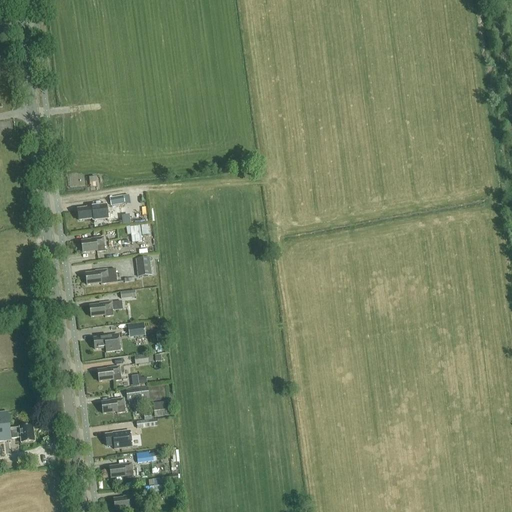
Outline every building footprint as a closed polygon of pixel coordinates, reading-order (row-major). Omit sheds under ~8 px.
[(123,197),(110,199),(111,206),(124,204),(123,197)] [(87,209),(77,211),(79,221),(93,219),(93,221),(108,219),(106,205),(87,208),(87,209)] [(130,228),(132,243),(140,242),(138,227),(130,228)] [(97,253),(105,252),(104,246),(103,238),(90,240),(90,242),(81,243),(83,253),(96,251),(97,253)] [(150,258),(135,260),(138,278),(152,276),(150,258)] [(115,270),(113,270),(94,272),(94,274),(86,275),(87,285),(101,284),(101,286),(114,284),(117,283),(115,270)] [(135,291),(120,293),(121,300),(136,298),(136,297),(136,292),(135,292),(135,291)] [(123,311),(122,302),(112,303),(98,305),(99,306),(89,307),(91,318),(105,316),(105,318),(113,317),(112,312),(123,311)] [(144,324),(128,326),(128,334),(144,332),(144,324)] [(120,352),(118,335),(103,337),(103,338),(93,340),(95,350),(106,349),(106,353),(120,352)] [(135,365),(148,364),(147,355),(134,357),(135,365)] [(123,368),(119,368),(107,369),(107,371),(98,372),(99,382),(113,380),(113,382),(121,381),(120,376),(120,374),(124,373),(123,368)] [(148,388),(126,391),(127,401),(149,399),(148,388)] [(117,414),(125,413),(124,407),(123,400),(111,401),(111,403),(101,404),(103,414),(117,412),(117,414)] [(154,411),(168,410),(167,402),(153,403),(154,411)] [(8,413),(0,413),(0,442),(11,442),(11,440),(20,438),(21,444),(35,443),(33,426),(10,429),(8,413)] [(156,420),(135,422),(136,429),(157,427),(156,420)] [(115,435),(105,436),(107,447),(114,446),(114,450),(132,448),(130,432),(115,433),(115,435)] [(156,454),(136,457),(137,464),(157,462),(156,454)] [(125,479),(133,478),(132,464),(119,466),(119,468),(110,469),(111,479),(125,477),(125,479)] [(129,511),(137,510),(136,504),(136,496),(123,498),(123,499),(114,501),(115,511),(129,509),(129,511)]
